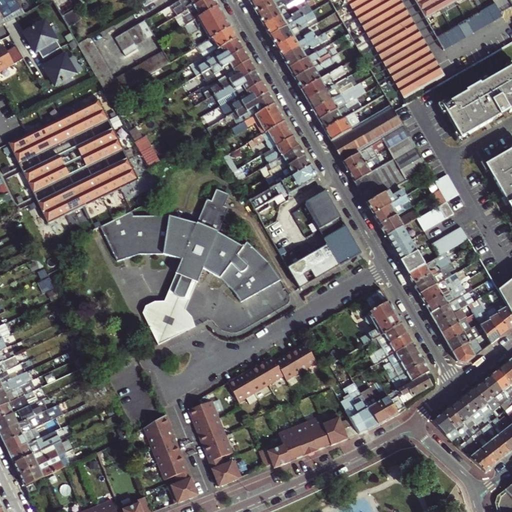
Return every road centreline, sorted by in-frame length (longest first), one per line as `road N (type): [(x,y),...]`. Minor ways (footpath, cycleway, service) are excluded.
road 1 (residential): [(385,265),(231,0)]
road 2 (residential): [(409,423),(224,511)]
road 3 (residential): [(385,265),(225,360)]
road 4 (residential): [(455,387),(385,265)]
road 5 (residential): [(225,360),(186,383),(167,382),(162,355),(202,345)]
